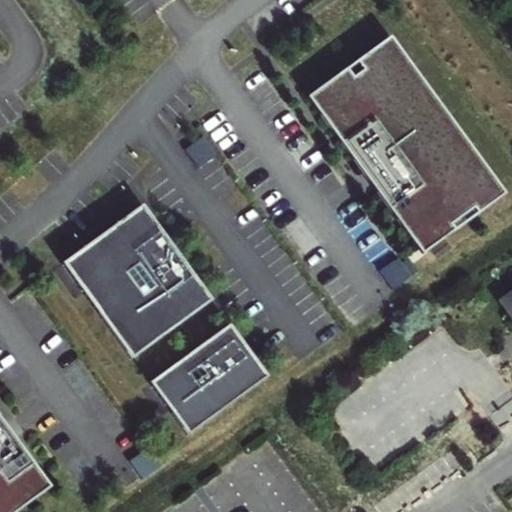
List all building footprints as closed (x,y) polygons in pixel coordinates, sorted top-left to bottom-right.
[(352,65),(320,88),(387,179),(430,238),(507,182),(397,32),(364,56),(370,64),(360,72),(354,63),(352,65)] [(227,167),(213,149),(196,163),(210,181),(227,167)] [(148,220),(73,275),(142,370),(223,312),(186,262),(181,266),(148,220)] [(511,294),(501,303),(511,317),(511,294)] [(241,336),(236,340),(252,362),(256,359),(241,336)] [(161,395),(198,447),(279,389),(256,359),(252,362),(236,340),(161,395)] [(0,416),(0,511),(45,479),(17,440),(0,416)] [(160,467),(146,449),(130,461),(128,463),(138,477),(141,481),(160,467)]
